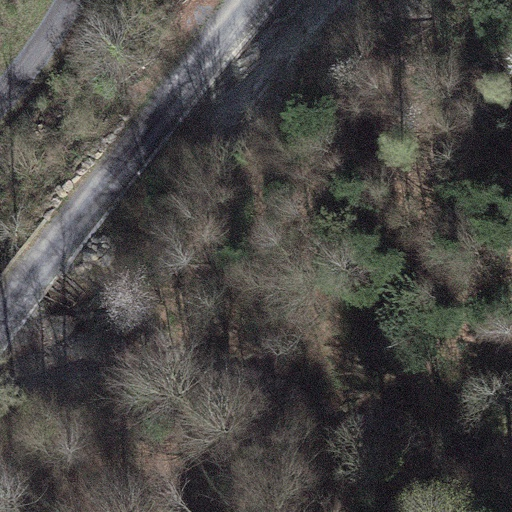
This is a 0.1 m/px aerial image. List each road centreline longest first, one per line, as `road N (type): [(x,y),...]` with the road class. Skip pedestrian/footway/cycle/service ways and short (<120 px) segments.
road 1 (track): [(0,325),(255,0)]
road 2 (track): [(70,0),(50,43),(0,101)]
